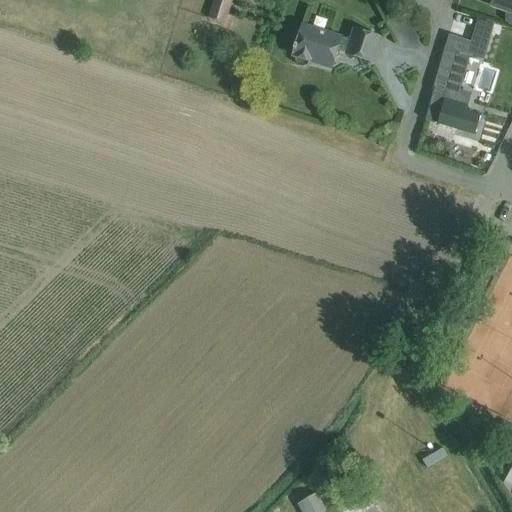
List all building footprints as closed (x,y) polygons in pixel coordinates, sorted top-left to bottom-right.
[(218,0),(212,19),(226,24),(234,0),(218,0)] [(511,0),(494,0),(492,7),(507,13),(506,16),(506,22),(509,26),(511,27),(511,0)] [(450,33),(467,40),(472,26),(456,19),(450,33)] [(483,45),(496,49),(505,24),(492,20),(483,45)] [(375,61),(382,41),(357,31),(353,43),(307,26),(296,54),(300,55),(297,64),(307,68),(307,64),(311,65),(312,60),(333,68),(340,49),(375,61)] [(432,98),(426,122),(476,136),(481,117),(466,113),(467,108),(442,101),(445,92),(456,55),(444,52),(433,88),(430,98),(432,98)] [(368,511),(378,506),(367,488),(326,511),(316,495),(298,506),(301,511),(368,511)]
